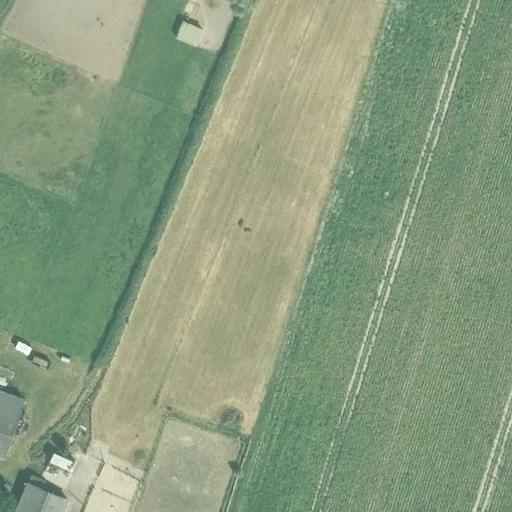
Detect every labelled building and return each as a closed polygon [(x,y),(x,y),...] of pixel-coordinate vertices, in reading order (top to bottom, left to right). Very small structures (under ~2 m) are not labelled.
[(182,20),(175,36),(196,45),(203,29),(182,20)] [(16,348),(31,354),(36,342),(20,336),(16,348)] [(0,393),(0,456),(2,457),(23,401),(0,393)] [(48,449),(43,468),(66,474),(71,456),(48,449)] [(61,511),(67,500),(27,483),(14,511),(61,511)]
